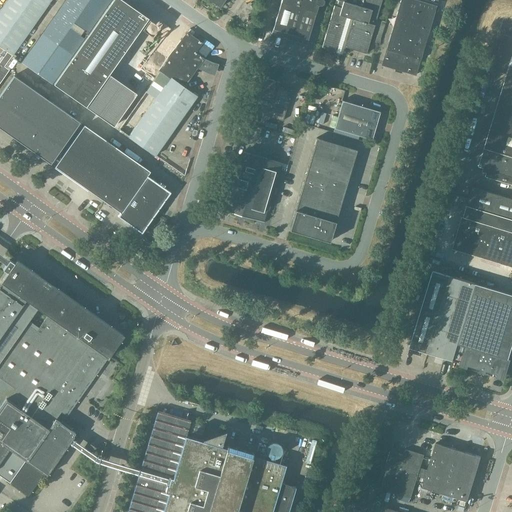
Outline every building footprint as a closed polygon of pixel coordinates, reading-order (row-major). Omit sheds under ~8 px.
[(122,0),(112,0),(53,84),(86,107),(114,126),(137,94),(109,74),(148,18),(147,18),(141,14),(142,14),(136,10),(127,4),(127,3),(122,0)] [(280,0),(271,34),(306,45),(318,5),(319,5),(321,4),(322,3),(322,0),(280,0)] [(344,48),(366,54),(374,25),(372,25),(374,19),(376,19),(380,5),(364,0),(335,0),(338,1),(336,7),(334,6),(329,21),(321,48),(336,53),(337,50),(343,52),(344,48)] [(401,71),(415,75),(420,60),(436,6),(416,0),(400,0),(386,50),(381,65),(395,69),(395,71),(401,73),(401,71)] [(511,37),(504,35),(494,69),(507,73),(478,167),(483,168),(482,172),(486,173),(485,177),(511,184),(511,37)] [(255,113),(283,121),(292,91),(278,87),(279,82),(255,75),(249,96),(259,99),(255,113)] [(80,122),(14,76),(0,95),(0,128),(50,164),(80,122)] [(197,97),(170,78),(128,137),(155,156),(197,97)] [(334,129),(372,140),(380,112),(342,101),(334,129)] [(117,217),(141,233),(170,193),(147,176),(150,172),(84,125),(54,167),(120,213),(117,217)] [(357,150),(317,138),(289,230),(329,242),(357,150)] [(226,211),(264,222),(281,163),(243,152),(241,161),(240,161),(231,159),(220,198),(227,201),(229,202),(227,209),(226,209),(226,211)] [(511,219),(511,198),(472,187),(467,206),(511,219)] [(511,219),(467,206),(463,217),(462,217),(452,249),(511,267),(511,219)] [(0,403),(1,406),(0,407),(0,475),(9,482),(9,483),(28,496),(44,474),(44,473),(46,474),(73,436),(75,433),(56,419),(61,412),(67,416),(124,335),(94,314),(18,261),(17,260),(15,264),(10,260),(9,262),(7,265),(3,270),(8,274),(1,283),(0,284),(0,403)] [(421,350),(503,375),(511,346),(511,294),(450,276),(433,271),(410,347),(415,349),(414,352),(420,354),(421,350)] [(252,456),(253,453),(253,452),(228,445),(226,449),(221,447),(226,431),(214,435),(211,444),(186,437),(191,421),(157,411),(127,511),(287,511),(295,487),(279,482),(284,466),(252,456)] [(422,487),(446,495),(467,501),(481,457),(435,443),(427,470),(420,468),(424,455),(405,449),(403,454),(390,450),(384,470),(386,471),(380,489),(411,498),(417,476),(424,479),(422,487)] [(368,511),(398,511),(371,503),(368,511)]
